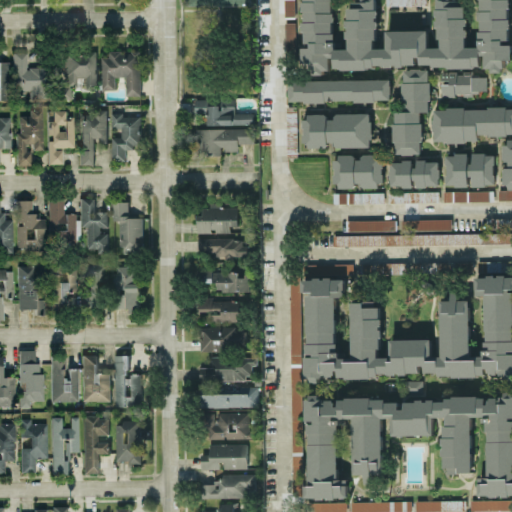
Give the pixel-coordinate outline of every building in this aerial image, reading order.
[(295,16),(295,0),(284,0),(284,16),(295,16)] [(303,0),(305,69),(326,75),(331,57),(337,67),(479,64),(484,67),(493,70),(511,59),(511,57),(511,44),(509,0),(477,0),(478,46),(467,46),(466,3),(456,0),(436,0),(438,46),(428,47),(427,29),(386,30),(387,47),(377,47),(375,0),(361,0),(347,8),(348,48),(338,48),(336,0),(303,0)] [(140,50),(126,50),(109,50),(109,57),(101,57),(102,89),(115,89),(115,76),(125,76),(125,94),(141,94),(140,50)] [(96,51),(64,52),(65,83),(59,83),(60,98),(72,98),(71,86),(78,86),(78,77),(85,77),(85,89),(96,89),(96,51)] [(27,52),(14,52),(13,90),(30,90),(30,97),(50,97),(50,67),(27,66),(27,52)] [(0,99),(9,99),(9,62),(0,62),(0,99)] [(420,154),(422,111),(429,111),(430,68),(403,68),(402,111),(394,110),(393,153),(420,154)] [(486,90),(486,76),(471,76),(471,71),(441,72),(442,95),(473,94),(472,90),(486,90)] [(390,78),(289,80),(289,101),(390,100),(390,78)] [(254,123),(254,112),(235,112),(235,98),(195,99),(195,113),(207,112),(208,124),(254,123)] [(433,141),(478,141),(478,134),(511,133),(511,106),(433,107),(433,141)] [(297,154),(298,107),(286,107),(286,154),(297,154)] [(42,147),(43,109),(30,109),(30,115),(20,115),(20,133),(17,133),(16,164),(31,165),(31,151),(25,151),(25,147),(42,147)] [(62,147),(74,147),(74,116),(66,117),(66,110),(53,110),(54,120),(48,120),(48,163),(62,163),(62,147)] [(94,164),(93,140),(106,140),(106,111),(81,111),(82,164),(94,164)] [(111,159),(125,159),(125,148),(140,148),(140,115),(121,115),(121,112),(111,112),(111,127),(121,127),(121,136),(111,136),(111,159)] [(371,145),(371,113),(327,114),(303,115),(303,145),(327,145),(327,146),(371,145)] [(10,118),(0,117),(0,147),(10,148),(10,118)] [(195,128),(196,153),(222,153),(222,150),(238,150),(238,143),(255,142),(255,127),(195,128)] [(498,199),(511,199),(511,139),(502,140),(502,187),(498,187),(498,199)] [(446,153),(447,186),(470,185),(469,152),(446,153)] [(495,184),(494,152),(472,153),(472,185),(495,184)] [(381,153),(361,153),(361,156),(335,156),(335,187),(355,187),(355,186),(382,186),(381,153)] [(439,160),(414,159),(414,160),(390,160),(390,186),(415,186),(415,185),(439,186),(439,160)] [(443,201),(493,201),(493,190),(443,190),(443,201)] [(383,191),(339,192),(339,203),(383,202),(383,191)] [(390,201),(438,201),(438,191),(389,191),(390,201)] [(63,198),(49,199),(50,243),(75,243),(75,213),(64,213),(63,198)] [(87,248),(97,248),(97,252),(107,252),(107,210),(94,210),(94,198),(80,198),(81,226),(87,226),(87,248)] [(31,199),(17,200),(18,249),(44,248),(43,212),(32,213),(31,199)] [(142,216),(129,217),(128,201),(112,201),(113,220),(119,219),(120,251),(143,251),(142,216)] [(199,232),(230,232),(230,226),(238,225),(238,205),(199,205),(199,232)] [(0,247),(0,252),(13,252),(13,219),(5,219),(5,211),(0,211),(0,247)] [(451,218),(401,219),(401,229),(451,228),(451,218)] [(395,219),(348,220),(348,230),(395,229),(395,219)] [(511,232),(341,235),(341,245),(511,242),(511,232)] [(197,238),(197,252),(215,251),(215,257),(245,256),(245,237),(197,238)] [(82,309),(104,309),(105,262),(83,261),(82,309)] [(376,273),(407,272),(407,262),(375,263),(376,273)] [(19,309),(34,309),(34,314),(43,314),(43,270),(34,270),(34,265),(18,265),(19,309)] [(117,309),(139,308),(138,265),(116,265),(116,289),(125,288),(126,293),(117,293),(117,309)] [(0,320),(2,320),(1,298),(13,297),(12,269),(0,268),(0,320)] [(75,292),(76,268),(51,268),(50,310),(64,310),(65,291),(75,292)] [(252,290),(251,274),(239,275),(239,270),(199,271),(199,282),(216,281),(216,291),(252,290)] [(511,375),(511,274),(476,275),(476,295),(485,295),(486,355),(471,355),(470,299),(459,299),(459,295),(441,296),(442,355),(431,355),(431,338),(390,339),(390,356),(381,356),(380,300),(351,301),(352,352),(337,352),(336,296),(345,296),(345,277),(302,278),(302,291),(306,291),(307,376),(486,373),(486,376),(511,375)] [(300,311),(300,282),(290,282),(290,311),(300,311)] [(199,311),(212,310),(212,321),(246,320),(245,299),(212,300),(212,296),(198,296),(199,311)] [(194,326),(194,335),(200,335),(201,349),(246,348),(246,330),(236,330),(236,325),(194,326)] [(35,349),(19,349),(21,407),(30,406),(30,401),(43,400),(41,363),(35,363),(35,349)] [(82,400),(109,400),(110,372),(96,372),(97,355),(83,354),(82,400)] [(128,354),(114,354),(115,405),(142,405),(141,374),(128,374),(128,354)] [(0,355),(0,405),(15,405),(14,376),(1,376),(1,355),(0,355)] [(252,378),(252,364),(258,364),(257,355),(209,356),(210,366),(199,366),(199,379),(252,378)] [(51,401),(77,401),(78,368),(66,367),(66,357),(52,357),(51,401)] [(301,415),(302,366),(292,366),(290,414),(301,415)] [(420,389),(421,380),(406,379),(406,388),(420,389)] [(259,405),(259,389),(205,390),(206,407),(259,405)] [(511,397),(399,399),(399,398),(337,399),(337,396),(307,396),(309,498),(348,497),(347,478),(339,478),(338,418),(353,417),(354,473),(365,473),(365,480),(383,479),(382,417),(392,417),(392,435),(434,434),(433,416),(443,416),(444,472),(472,472),(471,419),(487,418),(488,476),(478,476),(479,496),(511,495),(511,397)] [(250,411),(206,412),(207,438),(250,437),(250,411)] [(52,473),(68,473),(67,451),(79,451),(79,416),(70,416),(70,427),(62,427),(62,417),(52,417),(52,473)] [(98,472),(98,454),(108,453),(108,440),(98,440),(98,435),(108,435),(108,416),(83,416),(84,473),(98,472)] [(47,423),(31,423),(30,418),(20,418),(21,437),(29,437),(29,447),(21,447),(21,472),(35,472),(35,458),(47,457),(47,423)] [(115,421),(116,461),(142,461),(141,420),(115,421)] [(0,472),(5,473),(4,460),(15,460),(14,422),(0,422),(0,472)] [(247,443),(209,444),(210,453),(201,454),(201,468),(247,467),(247,443)] [(201,482),(202,497),(256,496),(256,472),(222,473),(222,481),(201,482)] [(511,498),(470,499),(471,509),(511,508),(511,498)] [(462,499),(415,500),(416,510),(462,509),(462,499)] [(315,511),(317,511),(346,511),(346,500),(315,501),(315,511)] [(411,500),(352,501),(352,511),(411,510),(411,500)] [(219,511),(237,511),(238,503),(220,502),(219,511)]
